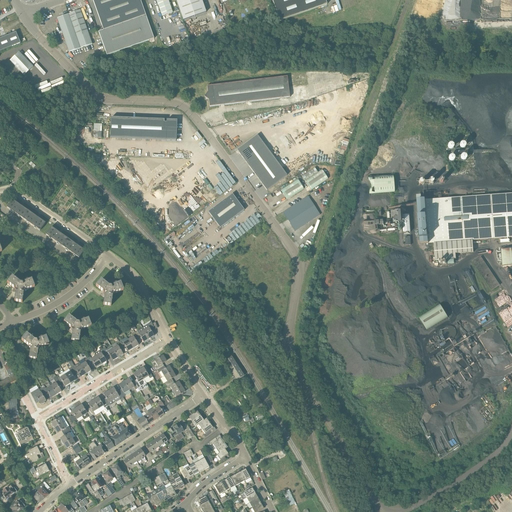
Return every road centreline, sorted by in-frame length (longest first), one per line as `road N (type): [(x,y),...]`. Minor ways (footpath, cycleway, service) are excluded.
road 1 (residential): [(382,511),(289,348),(299,263),(260,202),(190,109),(93,92),(23,14)]
road 2 (residential): [(69,485),(203,395)]
road 3 (residential): [(36,418),(167,340)]
road 4 (unclassified): [(400,511),(511,439)]
road 5 (residential): [(11,323),(75,290),(107,254)]
